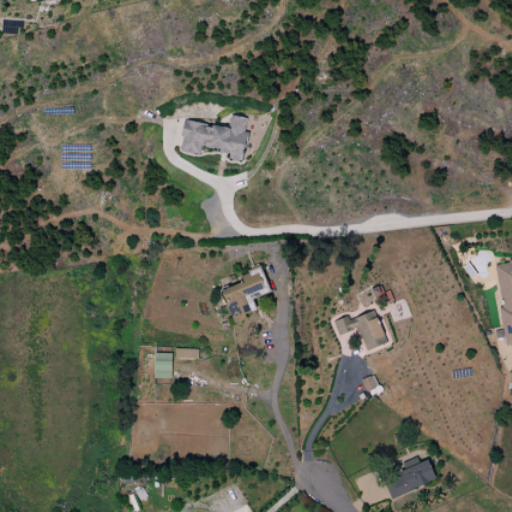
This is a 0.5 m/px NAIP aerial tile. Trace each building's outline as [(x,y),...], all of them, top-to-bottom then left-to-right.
[(183,122),(179,151),(199,154),(200,148),(230,152),(229,160),(242,162),(245,133),(244,133),(246,118),(229,116),(228,127),(183,122)] [(506,347),(511,345),(511,261),(493,264),(506,347)] [(232,324),(246,319),(244,314),(255,311),(251,298),(269,292),(260,267),(239,274),(242,283),(221,290),(232,324)] [(365,351),(386,343),(373,311),(348,321),(346,317),(332,322),(337,336),(356,329),(365,351)] [(197,359),(197,349),(174,349),(174,359),(197,359)] [(153,378),(170,378),(171,360),(162,360),(162,353),(153,353),(153,378)] [(379,392),(372,375),(361,380),(368,396),(379,392)] [(435,480),(427,460),(418,463),(416,457),(401,464),(404,471),(382,481),(390,499),(435,480)]
